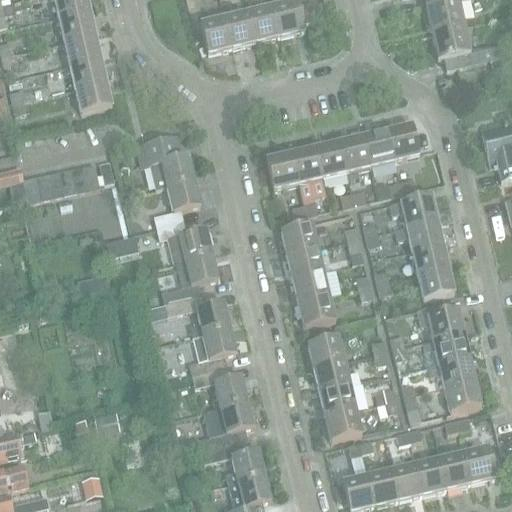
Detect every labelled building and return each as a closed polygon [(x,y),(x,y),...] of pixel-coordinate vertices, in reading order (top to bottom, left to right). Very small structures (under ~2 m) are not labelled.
[(51,0),(57,23),(88,17),(84,0),(51,0)] [(273,12),(280,43),(304,37),(302,30),(327,24),(320,0),(294,0),(296,6),(273,12)] [(471,0),(428,0),(424,1),(427,13),(425,13),(431,40),(463,32),(458,7),(473,3),(471,0)] [(13,9),(2,12),(4,22),(5,23),(15,21),(13,9)] [(248,18),(255,49),(280,43),(273,12),(248,18)] [(57,23),(63,48),(94,41),(88,17),(57,23)] [(225,24),(232,55),(255,49),(248,18),(225,24)] [(232,55),(225,24),(199,30),(202,43),(206,61),(232,55)] [(463,32),(431,40),(437,66),(442,65),(445,76),(499,64),(497,52),(469,58),(463,32)] [(94,41),(63,48),(68,71),(99,64),(94,41)] [(0,49),(0,57),(3,73),(15,70),(13,59),(10,47),(0,49)] [(68,71),(74,96),(105,88),(99,64),(68,71)] [(105,88),(74,96),(79,121),(111,113),(105,88)] [(9,99),(14,121),(26,119),(24,107),(21,96),(9,99)] [(511,126),(480,134),(489,173),(496,171),(500,187),(511,184),(511,126)] [(387,138),(394,168),(419,163),(418,159),(411,132),(387,138)] [(394,168),(387,138),(362,144),(370,174),(394,168)] [(338,149),(345,180),(370,174),(362,144),(338,149)] [(345,180),(338,149),(314,155),(321,186),(345,180)] [(165,194),(193,187),(187,162),(167,167),(164,155),(138,161),(141,173),(159,169),(165,194)] [(321,186),(314,155),(290,161),(297,191),(321,186)] [(297,191),(290,161),(265,167),(273,197),(297,191)] [(103,191),(113,189),(108,168),(98,171),(103,191)] [(93,171),(81,173),(87,197),(98,195),(93,171)] [(87,197),(81,173),(70,175),(76,200),(87,197)] [(19,174),(0,178),(0,191),(22,186),(19,174)] [(64,202),(76,200),(70,175),(59,178),(64,202)] [(59,178),(35,183),(40,207),(64,202),(59,178)] [(40,207),(35,183),(22,186),(27,210),(40,207)] [(388,190),(391,203),(414,197),(411,185),(398,188),(388,190)] [(153,223),(156,235),(182,229),(179,218),(200,213),(193,187),(165,194),(171,219),(153,223)] [(342,214),(366,209),(363,196),(350,199),(339,202),(342,214)] [(405,234),(437,227),(431,202),(400,209),(405,234)] [(294,225),(318,220),(315,208),(291,213),(294,225)] [(411,259),(443,251),(437,227),(405,234),(411,259)] [(374,228),(362,230),(368,254),(379,251),(377,241),(374,228)] [(178,243),(184,268),(211,261),(205,236),(185,241),(182,229),(156,235),(158,248),(178,243)] [(286,263),(317,256),(310,230),(280,238),(286,263)] [(343,235),(347,249),(357,246),(354,232),(343,235)] [(138,257),(134,242),(106,248),(110,263),(138,257)] [(353,273),(363,270),(357,246),(347,249),(353,273)] [(443,251),(411,259),(417,283),(449,275),(443,251)] [(317,256),(286,263),(292,287),(322,280),(317,256)] [(211,261),(184,268),(190,292),(161,299),(164,312),(199,303),(197,291),(217,286),(211,261)] [(449,275),(417,283),(422,308),(454,300),(449,275)] [(385,276),(374,279),(379,302),(391,299),(388,289),(385,276)] [(322,280),(292,287),(298,311),(328,304),(322,280)] [(355,283),(358,297),(369,294),(366,280),(355,283)] [(360,307),(371,304),(369,294),(358,297),(360,307)] [(191,344),(202,341),(228,334),(222,310),(202,315),(199,303),(164,312),(144,316),(148,329),(195,317),(199,333),(189,335),(191,344)] [(328,304),(298,311),(304,336),(334,329),(328,304)] [(432,348),(463,341),(457,316),(446,318),(444,311),(416,317),(420,334),(428,332),(432,348)] [(191,384),(226,375),(223,363),(234,361),(228,334),(202,341),(191,344),(197,369),(189,372),(191,384)] [(392,357),(404,355),(401,341),(389,344),(392,357)] [(437,372),(468,364),(463,341),(432,348),(437,372)] [(312,376),(344,369),(338,344),(307,352),(312,376)] [(371,348),(374,362),(385,359),(381,346),(371,348)] [(406,364),(404,355),(392,357),(394,367),(406,364)] [(376,371),(387,369),(385,359),(374,362),(376,371)] [(468,364),(437,372),(443,396),(474,389),(468,364)] [(344,369),(312,376),(318,400),(349,392),(344,369)] [(214,390),(220,415),(246,409),(240,384),(229,387),(226,375),(191,384),(194,395),(214,390)] [(474,389),(443,396),(448,420),(480,413),(474,389)] [(403,405),(415,402),(412,390),(400,393),(403,405)] [(349,392),(318,400),(324,424),(355,416),(349,392)] [(382,397),(385,410),(396,407),(393,394),(382,397)] [(420,426),(415,402),(403,405),(408,429),(420,426)] [(387,420),(398,418),(396,407),(385,410),(387,420)] [(183,463),(202,458),(236,450),(247,447),(244,436),(252,435),(246,409),(220,415),(203,419),(209,444),(180,451),(183,463)] [(32,438),(43,435),(39,416),(17,421),(21,439),(0,443),(0,445),(0,467),(5,467),(3,455),(34,447),(32,438)] [(355,416),(324,424),(329,449),(361,442),(355,416)] [(116,418),(93,422),(97,440),(120,435),(116,418)] [(468,423),(444,428),(447,440),(458,437),(471,434),(468,423)] [(421,446),(419,434),(396,440),(398,451),(409,449),(421,446)] [(373,457),(370,446),(347,451),(350,463),(361,460),(373,457)] [(226,480),(228,491),(264,483),(258,458),(238,462),(236,450),(202,458),(205,470),(231,464),(234,478),(226,480)] [(463,460),(470,490),(494,485),(487,454),(463,460)] [(53,459),(31,464),(34,475),(56,469),(53,459)] [(470,490),(463,460),(439,466),(446,496),(470,490)] [(446,496),(439,466),(414,472),(421,502),(446,496)] [(5,476),(1,477),(1,476),(0,475),(0,499),(6,498),(6,497),(10,496),(10,497),(27,493),(21,471),(5,475),(5,476)] [(421,502),(414,472),(391,478),(397,508),(421,502)] [(380,511),(397,508),(391,478),(366,484),(372,511),(380,511)] [(239,498),(242,511),(257,511),(270,509),(264,483),(228,491),(230,500),(239,498)] [(85,504),(100,502),(97,484),(81,486),(85,504)] [(372,511),(366,484),(341,489),(346,511),(372,511)] [(0,511),(46,511),(44,505),(13,511),(9,511),(7,502),(0,504),(0,511)]
